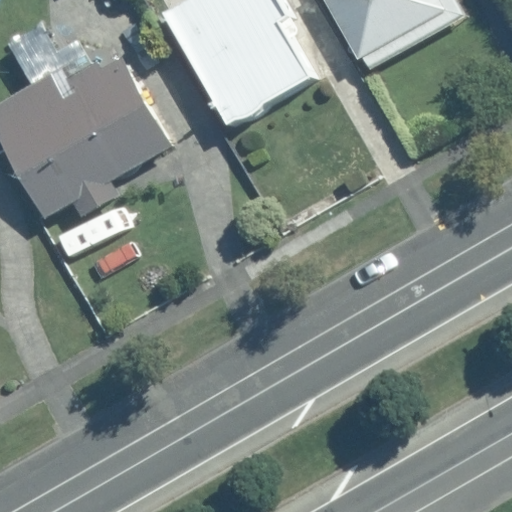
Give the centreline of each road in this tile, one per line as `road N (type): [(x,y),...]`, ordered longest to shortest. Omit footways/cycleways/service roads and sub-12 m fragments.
road 1 (primary): [(73,511),(511,262)]
road 2 (primary): [(511,420),(352,511)]
